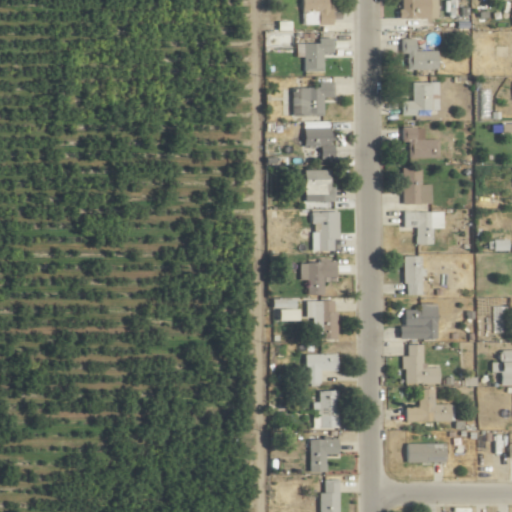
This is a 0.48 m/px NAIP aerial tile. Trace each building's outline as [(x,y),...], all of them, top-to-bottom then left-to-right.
[(296,0),(297,11),(301,11),(301,24),(330,23),(329,3),(325,3),(325,0),(296,0)] [(395,0),(395,17),(433,18),(433,0),(395,0)] [(329,37),(313,37),(313,42),(299,42),(299,70),(319,70),(319,52),(329,52),(329,37)] [(433,49),(411,50),(411,37),(397,37),(397,52),(403,52),(403,69),(434,68),(433,49)] [(319,96),(330,96),(330,81),(314,81),(314,86),(281,87),(281,114),(319,113),(319,96)] [(407,81),(408,99),(397,100),(398,115),(412,114),(412,111),(435,110),(434,81),(407,81)] [(405,157),(435,156),(435,138),(420,138),(420,126),(397,127),(398,140),(404,140),(405,157)] [(300,127),(299,146),(317,146),(316,157),(330,158),(331,144),(326,144),(326,127),(300,127)] [(398,203),(427,202),(427,183),(417,183),(417,166),(398,166),(398,203)] [(331,205),(330,184),(327,185),(327,168),(299,169),(300,206),(331,205)] [(307,250),(329,249),(329,238),(335,238),(334,210),(306,211),(307,227),(307,250)] [(439,210),(398,210),(399,230),(411,229),(411,243),(428,243),(428,227),(439,227),(439,210)] [(488,250),(504,250),(504,238),(488,239),(488,250)] [(417,255),(399,255),(400,294),(419,294),(419,266),(417,267),(417,255)] [(332,276),(331,259),(295,261),(296,280),(302,280),(302,294),(320,293),(319,276),(332,276)] [(291,320),(292,298),(270,298),(269,319),(291,320)] [(332,299),(301,299),(301,317),(309,317),(309,329),(319,328),(319,338),(332,338),(332,299)] [(432,302),(415,303),(416,309),(400,309),(400,325),(394,325),(394,338),(433,337),(432,302)] [(435,366),(420,367),(420,343),(403,344),(403,355),(399,355),(399,383),(435,382),(435,366)] [(511,348),(497,349),(497,361),(487,361),(487,371),(495,371),(496,384),(511,383),(511,348)] [(300,383),(316,384),(316,369),(332,370),(333,353),(301,352),(300,383)] [(414,405),(401,405),(400,420),(447,421),(447,403),(431,403),(431,388),(414,387),(414,405)] [(308,427),(334,427),(334,389),(314,389),(314,400),(308,400),(308,427)] [(334,453),(333,437),(304,438),(305,471),(322,471),(321,453),(334,453)] [(441,460),(440,442),(401,443),(401,461),(441,460)] [(314,511),(334,511),(334,478),(319,479),(319,491),(314,491),(314,511)]
